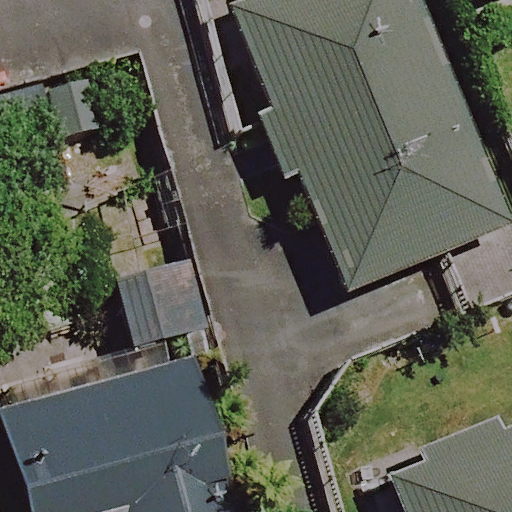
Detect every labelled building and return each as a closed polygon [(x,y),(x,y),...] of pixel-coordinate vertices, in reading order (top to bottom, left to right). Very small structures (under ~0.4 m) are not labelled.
[(393,0),(257,0),(206,21),(322,309),(490,241),(393,0)] [(511,0),(450,0),(458,21),(511,0)] [(170,284),(98,301),(114,367),(186,350),(170,284)] [(227,511),(192,375),(0,423),(0,443),(17,511),(227,511)] [(511,511),(511,431),(365,492),(373,511),(511,511)]
